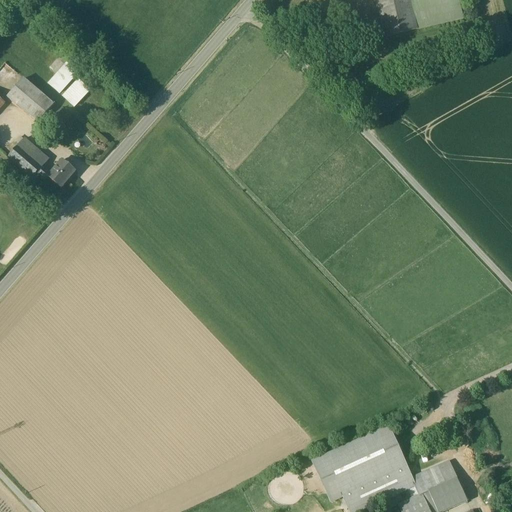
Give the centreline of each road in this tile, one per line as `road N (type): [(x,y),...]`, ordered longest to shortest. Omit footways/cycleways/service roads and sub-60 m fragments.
road 1 (unclassified): [(511,285),(246,7)]
road 2 (secondary): [(246,7),(0,291)]
